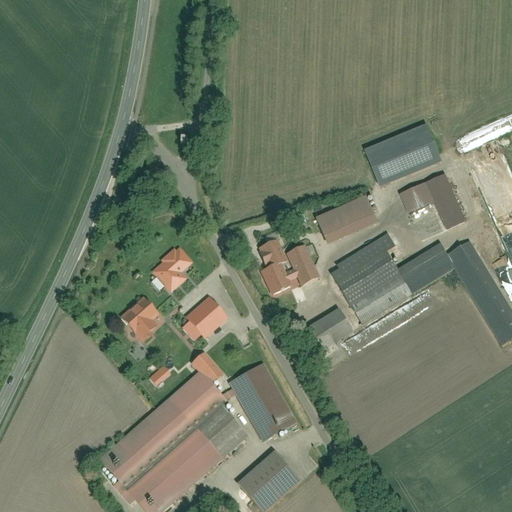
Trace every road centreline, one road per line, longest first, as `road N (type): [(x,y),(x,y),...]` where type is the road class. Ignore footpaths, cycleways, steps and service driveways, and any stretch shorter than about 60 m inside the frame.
road 1 (residential): [(361,511),(177,182),(121,132)]
road 2 (tertiary): [(0,405),(121,132)]
road 3 (unknown): [(177,182),(208,131),(219,0)]
road 4 (tertiary): [(121,132),(147,0)]
